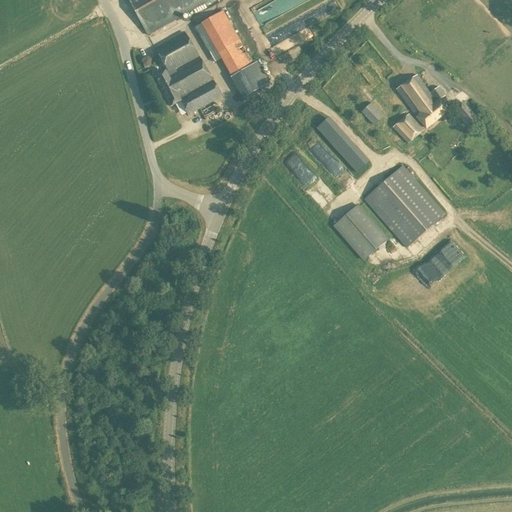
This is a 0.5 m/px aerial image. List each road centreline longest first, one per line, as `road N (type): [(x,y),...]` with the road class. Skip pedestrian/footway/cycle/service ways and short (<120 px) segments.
road 1 (tertiary): [(169,511),(178,350),(220,210)]
road 2 (tertiary): [(220,210),(264,129),(378,0)]
road 3 (unclassified): [(157,185),(122,44),(102,0)]
